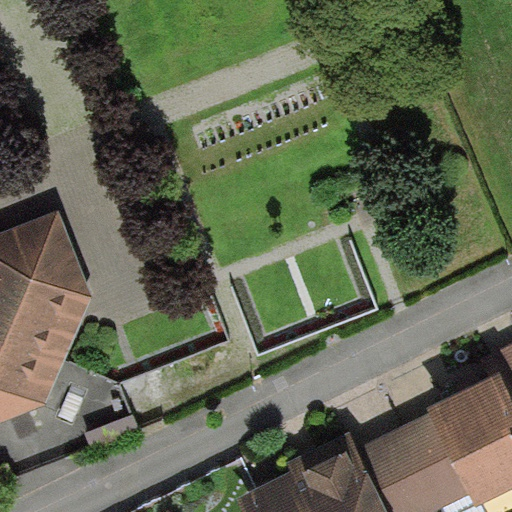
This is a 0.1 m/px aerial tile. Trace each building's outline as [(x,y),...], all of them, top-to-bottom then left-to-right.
[(59,198),(0,221),(0,410),(47,393),(93,286),(59,198)] [(511,334),(482,349),(486,358),(499,352),(511,377),(511,334)] [(511,377),(499,352),(486,358),(443,379),(427,387),(434,401),(475,483),(477,487),(511,469),(511,377)] [(434,401),(358,438),(395,511),(416,511),(475,483),(434,401)] [(395,511),(358,438),(350,420),(302,444),(286,451),(290,459),(237,485),(249,511),(395,511)]
